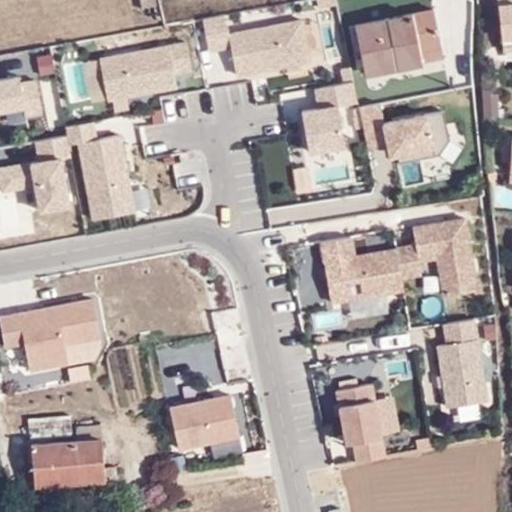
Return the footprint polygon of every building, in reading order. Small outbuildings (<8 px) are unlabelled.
[(511,0),(498,2),(502,37),(511,35),(511,0)] [(422,61),(420,50),(440,46),(433,4),(354,21),(365,73),(422,61)] [(224,11),(202,15),(208,47),(230,43),(236,71),(309,58),(301,17),(228,31),(224,11)] [(511,35),(502,37),(503,45),(511,44),(511,35)] [(186,39),(99,55),(107,95),(176,83),(173,69),(191,66),(186,39)] [(422,61),(443,56),(440,46),(420,50),(422,61)] [(19,77),(17,69),(0,72),(0,103),(22,100),(24,109),(40,105),(35,74),(19,77)] [(358,100),(354,80),(323,85),(326,105),(319,106),(302,109),(309,150),(344,143),(338,104),(358,100)] [(319,106),(326,105),(323,85),(315,86),(319,106)] [(379,101),(359,106),(367,146),(388,142),(390,153),(397,151),(399,161),(439,153),(449,136),(443,109),(383,121),(379,101)] [(94,114),(74,118),(77,134),(97,130),(94,114)] [(119,132),(78,140),(93,217),(134,209),(119,132)] [(69,203),(60,156),(70,154),(67,133),(36,139),(39,159),(31,160),(31,163),(25,164),(25,161),(0,165),(0,177),(2,188),(35,182),(39,208),(69,203)] [(496,177),(496,170),(488,170),(489,178),(496,177)] [(444,292),(478,287),(466,215),(445,219),(445,224),(438,225),(437,220),(413,224),(416,242),(396,245),(397,246),(401,275),(421,271),(419,258),(438,254),(444,292)] [(331,299),(403,287),(401,275),(397,246),(354,253),(351,234),(321,239),(331,299)] [(0,315),(0,322),(4,345),(24,342),(29,370),(67,362),(64,343),(100,336),(93,298),(0,315)] [(447,341),(438,342),(448,404),(487,398),(474,316),(444,321),(447,341)] [(69,365),(73,381),(90,377),(87,361),(69,365)] [(383,453),(371,380),(336,386),(345,439),(352,438),(356,458),(383,453)] [(380,388),(384,425),(396,424),(392,387),(380,388)] [(230,393),(169,406),(178,448),(239,435),(230,393)] [(35,480),(59,480),(59,482),(105,478),(105,473),(116,472),(116,466),(104,467),(101,423),(76,424),(76,439),(32,442),(35,480)]
